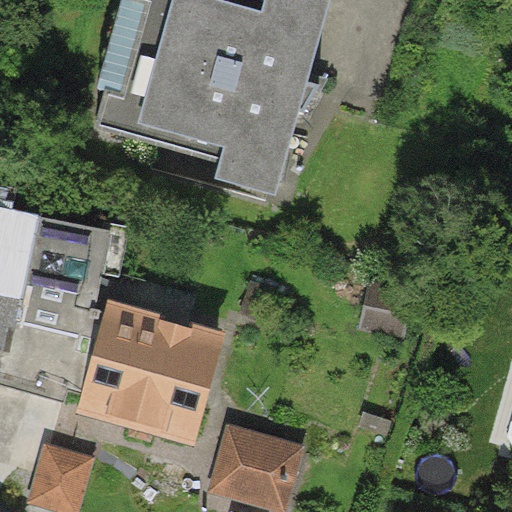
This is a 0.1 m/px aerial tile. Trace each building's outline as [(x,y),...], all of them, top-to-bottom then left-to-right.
[(283,218),(333,16),(269,0),(139,0),(102,150),(198,173),(192,196),(283,218)] [(88,239),(0,222),(0,320),(69,334),(88,239)] [(180,457),(214,347),(94,310),(60,420),(180,457)] [(289,511),(304,449),(227,431),(212,495),(286,511),(289,511)] [(77,511),(91,462),(47,451),(33,504),(64,511),(77,511)]
